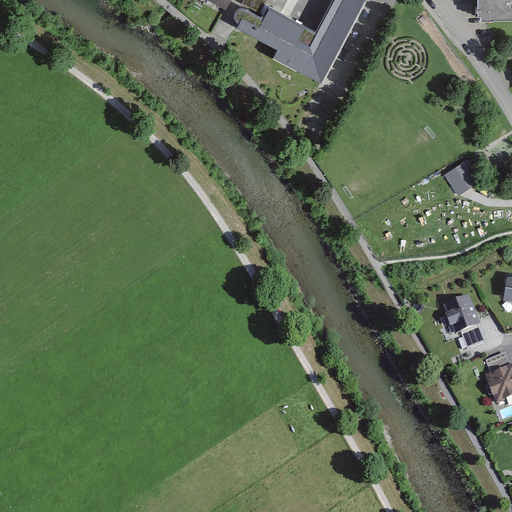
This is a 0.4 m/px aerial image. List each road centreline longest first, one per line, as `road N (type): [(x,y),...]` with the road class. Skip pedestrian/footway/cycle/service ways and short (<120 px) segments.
road 1 (track): [(159,0),(276,113),(335,197),(511,509)]
road 2 (residential): [(436,0),(511,105)]
